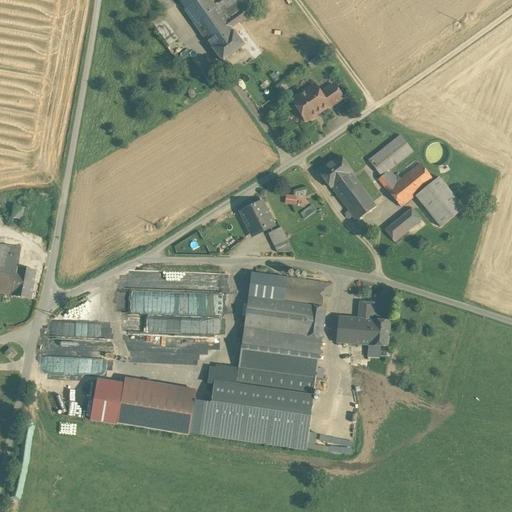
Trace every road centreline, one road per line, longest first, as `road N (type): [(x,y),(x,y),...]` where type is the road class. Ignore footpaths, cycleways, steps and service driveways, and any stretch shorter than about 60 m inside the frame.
road 1 (unclassified): [(511,322),(295,260),(134,261)]
road 2 (unclassified): [(100,0),(39,318)]
road 3 (track): [(511,10),(377,106),(299,0)]
road 4 (unclassified): [(377,106),(134,261)]
road 5 (unclassified): [(39,318),(0,482)]
